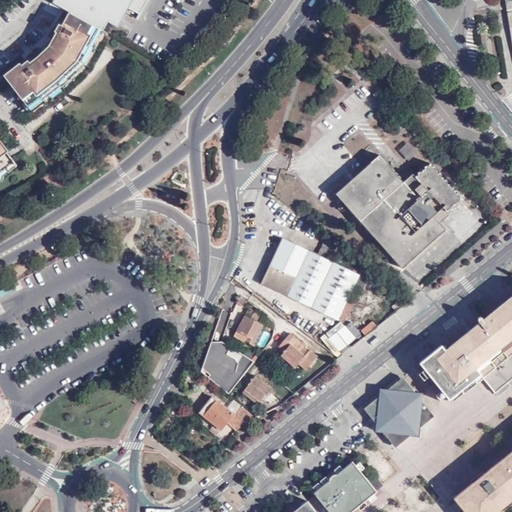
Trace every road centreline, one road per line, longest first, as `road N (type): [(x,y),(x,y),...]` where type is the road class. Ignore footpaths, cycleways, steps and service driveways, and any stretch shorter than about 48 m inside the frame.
road 1 (residential): [(180,511),(511,248)]
road 2 (secondary): [(250,43),(120,170),(0,247)]
road 3 (tertiary): [(193,324),(234,235),(229,137),(247,86)]
road 4 (secondary): [(50,235),(195,140)]
road 5 (tertiary): [(50,235),(147,205),(171,211),(203,245)]
road 6 (tertiary): [(193,324),(117,474)]
road 7 (residential): [(411,0),(511,126)]
road 8 (unknown): [(405,485),(511,402)]
